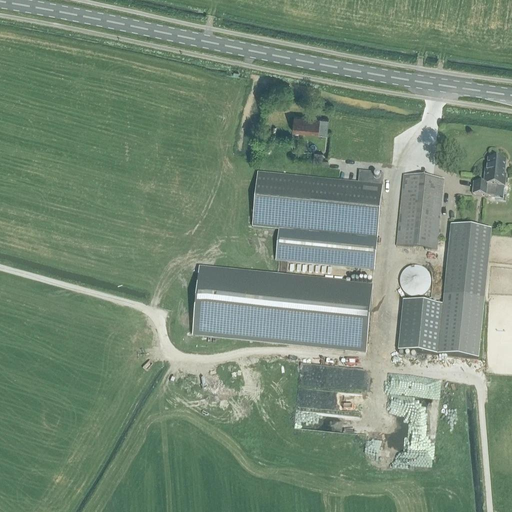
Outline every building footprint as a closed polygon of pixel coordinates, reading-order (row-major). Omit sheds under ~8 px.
[(328,136),(329,121),(320,120),(320,121),(295,119),(293,133),(318,135),(318,136),(328,136)] [(486,197),(487,186),(495,187),(505,188),(506,176),(504,176),(505,162),(487,160),(486,175),(484,174),(483,185),(473,184),(472,195),(486,197)] [(378,240),(384,175),(360,173),(359,185),(259,176),(254,228),(279,230),(378,240)] [(437,251),(444,181),(404,177),(397,248),(433,251),(437,251)] [(478,360),(490,231),(450,227),(442,306),(437,356),(478,360)] [(378,240),(279,230),(276,260),(375,270),(378,240)] [(431,286),(420,265),(398,276),(410,297),(431,286)] [(200,270),(193,336),(366,353),(372,287),(200,270)] [(300,365),(300,386),(322,385),(322,365),(300,365)]
